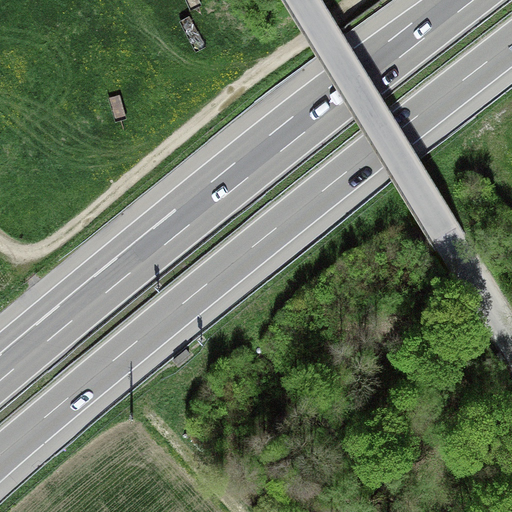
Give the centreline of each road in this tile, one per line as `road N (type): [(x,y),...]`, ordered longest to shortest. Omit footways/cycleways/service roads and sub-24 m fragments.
road 1 (motorway): [(0,455),(511,42)]
road 2 (motorway): [(473,0),(13,369)]
road 3 (track): [(0,240),(21,251),(52,242),(355,0)]
road 4 (residential): [(511,341),(303,0)]
